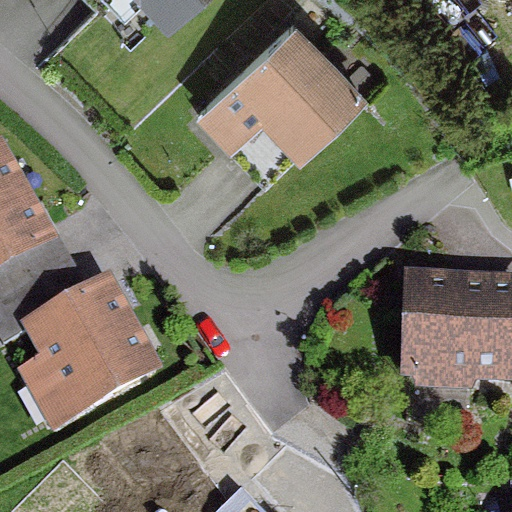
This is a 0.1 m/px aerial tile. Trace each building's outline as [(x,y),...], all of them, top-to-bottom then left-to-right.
[(148,0),(163,15),(178,0),(148,0)] [(286,26),(191,116),(222,148),(268,104),(305,144),(354,97),(286,26)] [(41,242),(0,169),(0,301),(62,267),(46,239),(41,242)] [(80,299),(62,267),(0,301),(0,310),(14,336),(25,330),(72,413),(146,371),(100,288),(80,299)] [(511,290),(406,287),(403,372),(511,375),(511,290)] [(254,511),(245,502),(237,498),(229,501),(217,511),(254,511)]
